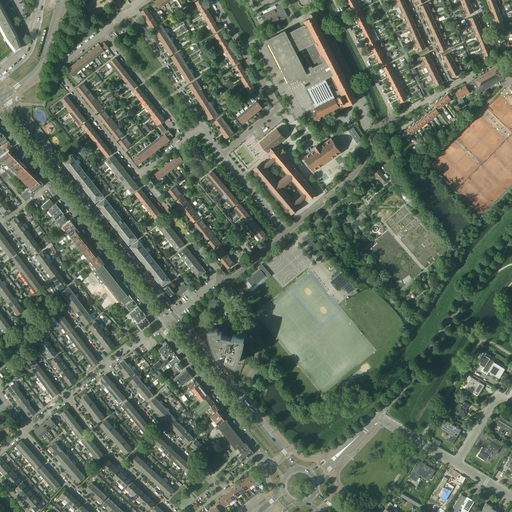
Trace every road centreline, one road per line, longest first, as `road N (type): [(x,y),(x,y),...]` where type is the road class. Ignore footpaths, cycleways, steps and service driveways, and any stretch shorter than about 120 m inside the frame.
road 1 (tertiary): [(173,314),(10,107)]
road 2 (residential): [(387,405),(511,235)]
road 3 (tertiary): [(297,469),(173,314)]
road 4 (residential): [(213,0),(275,104),(221,155)]
road 5 (residential): [(102,32),(57,71),(139,174)]
road 6 (tertiary): [(49,182),(159,324)]
road 7 (residential): [(106,366),(0,225)]
road 8 (residential): [(221,489),(106,366)]
road 9 (tertiary): [(159,324),(264,454)]
road 10 (residential): [(286,232),(347,181),(376,127),(394,116)]
road 11 (residential): [(66,397),(172,511)]
road 12 (residential): [(201,126),(129,10)]
road 13 (residential): [(102,32),(186,137)]
road 14 (residential): [(218,278),(139,174)]
road 15 (residential): [(394,116),(335,0)]
